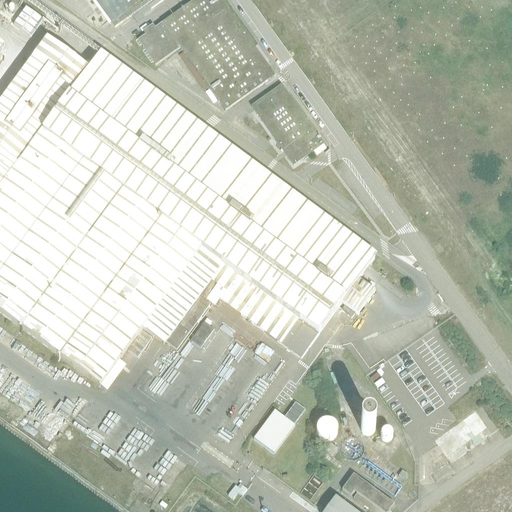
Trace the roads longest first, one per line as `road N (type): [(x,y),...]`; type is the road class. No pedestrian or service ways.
road 1 (unclassified): [(484,343),(241,0)]
road 2 (unknown): [(454,487),(420,426),(499,365)]
